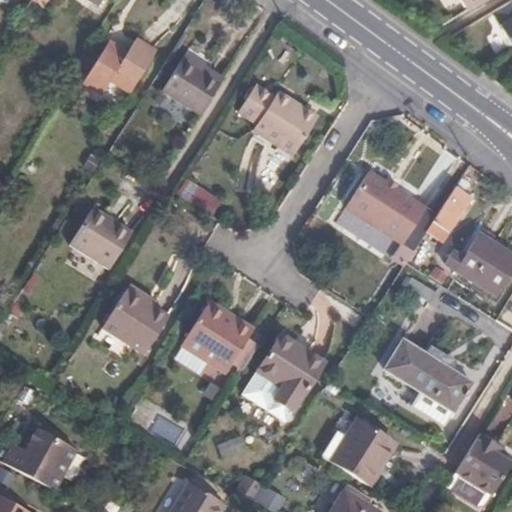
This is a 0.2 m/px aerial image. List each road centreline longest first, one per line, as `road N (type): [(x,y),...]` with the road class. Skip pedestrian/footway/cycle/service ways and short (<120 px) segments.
road 1 (residential): [(305,299),(266,267),(400,53)]
road 2 (secondary): [(400,53),(511,132)]
